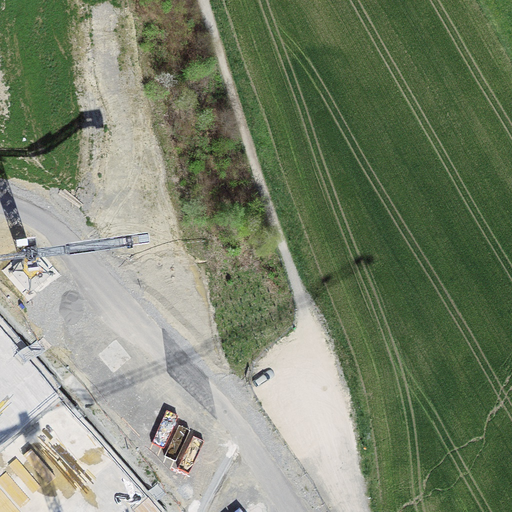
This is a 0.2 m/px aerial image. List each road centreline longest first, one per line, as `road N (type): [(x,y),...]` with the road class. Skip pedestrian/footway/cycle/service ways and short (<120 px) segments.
road 1 (track): [(355,511),(348,411),(266,204),(203,0)]
road 2 (track): [(253,511),(295,462),(230,410),(189,396),(121,395),(0,425)]
